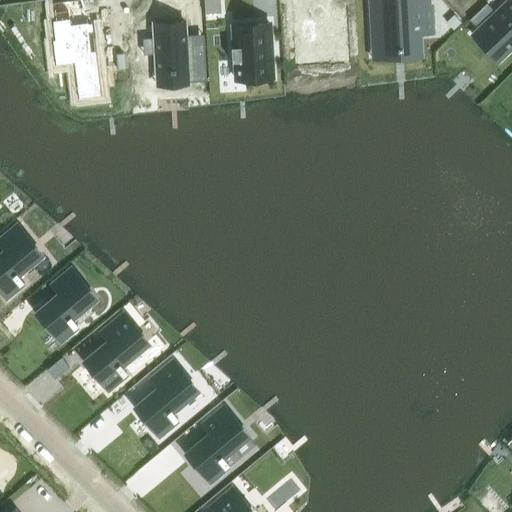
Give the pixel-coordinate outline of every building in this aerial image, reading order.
[(222,14),(220,0),(204,0),(206,14),(222,14)] [(329,0),(294,0),(297,47),(319,46),(320,62),(347,60),(344,9),(330,10),(329,0)] [(369,0),(371,37),(385,36),(386,48),(397,47),(397,49),(401,49),(401,47),(412,47),(412,35),(433,33),(431,6),(410,7),(409,0),(369,0)] [(511,0),(506,0),(470,35),(497,64),(511,48),(511,0)] [(492,9),(486,3),(469,19),(475,25),(492,9)] [(61,37),(45,48),(60,69),(76,58),(97,88),(116,74),(73,13),(54,27),(61,37)] [(454,15),(446,21),(453,29),(461,22),(454,15)] [(185,22),(154,24),(156,70),(187,68),(188,81),(206,80),(204,43),(187,44),(185,22)] [(234,47),(231,47),(232,61),(245,60),(246,79),(272,78),(269,22),(233,24),(234,47)] [(0,242),(5,249),(0,253),(0,290),(7,298),(23,285),(20,281),(23,279),(18,274),(42,254),(16,223),(0,237),(0,242)] [(59,292),(36,312),(61,341),(77,328),(74,325),(77,322),(73,317),(96,297),(71,267),(52,283),(59,292)] [(109,340),(84,360),(109,390),(126,376),(123,372),(126,369),(122,364),(148,342),(123,312),(101,330),(109,340)] [(158,386),(134,406),(160,436),(177,422),(174,418),(177,416),(173,410),(198,389),(173,359),(151,377),(158,386)] [(211,432),(186,452),(210,482),(228,467),(225,464),(228,462),(224,456),(249,435),(223,405),(203,422),(211,432)] [(215,511),(253,511),(232,486),(210,505),(215,511)]
